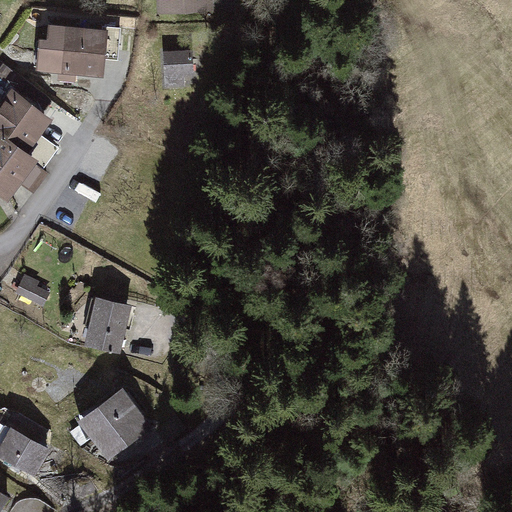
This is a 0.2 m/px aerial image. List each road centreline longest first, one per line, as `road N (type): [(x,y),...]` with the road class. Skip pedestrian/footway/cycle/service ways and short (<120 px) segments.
road 1 (residential): [(99,511),(163,452),(185,392),(176,296)]
road 2 (residential): [(0,250),(103,91)]
